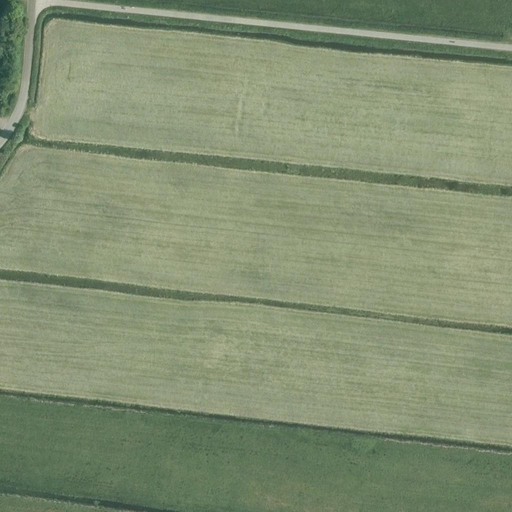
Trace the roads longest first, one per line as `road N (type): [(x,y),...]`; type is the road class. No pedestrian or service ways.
road 1 (unclassified): [(511,48),(31,1)]
road 2 (unclassified): [(0,142),(23,94),(31,1)]
